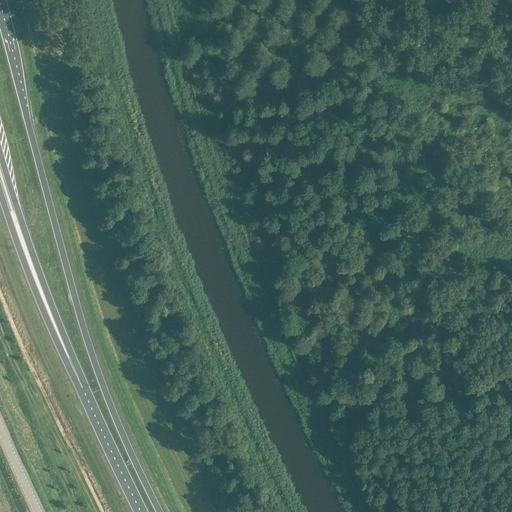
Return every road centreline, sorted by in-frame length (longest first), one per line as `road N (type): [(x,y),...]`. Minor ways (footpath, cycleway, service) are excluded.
road 1 (track): [(366,511),(258,292),(203,140),(165,0)]
road 2 (trunk): [(157,511),(91,357),(0,16)]
road 3 (trunk): [(17,227),(139,511)]
